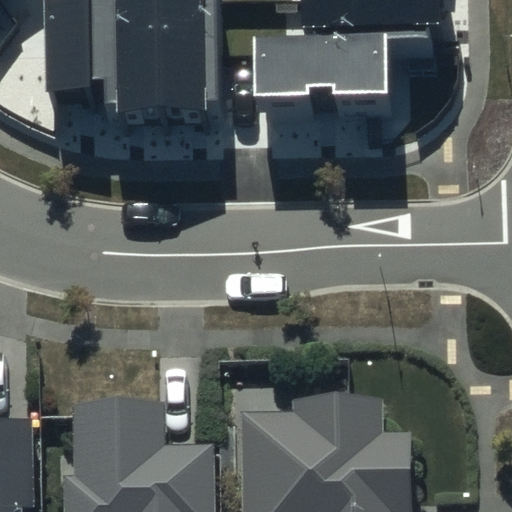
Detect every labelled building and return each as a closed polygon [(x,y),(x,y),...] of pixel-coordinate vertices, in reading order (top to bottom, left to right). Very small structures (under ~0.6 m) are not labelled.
[(110,120),(221,118),(218,0),(54,0),(56,104),(109,103),(110,120)] [(304,0),(305,55),(268,56),(269,121),(392,119),(391,59),(436,58),(435,0),(304,0)] [(295,416),(243,416),(243,511),(413,511),(412,436),(383,436),(382,400),(295,401),(295,416)] [(216,511),(216,449),(165,450),(164,404),(76,404),(77,483),(65,483),(65,511),(216,511)] [(0,511),(23,511),(23,509),(37,509),(35,424),(0,424),(0,511)]
